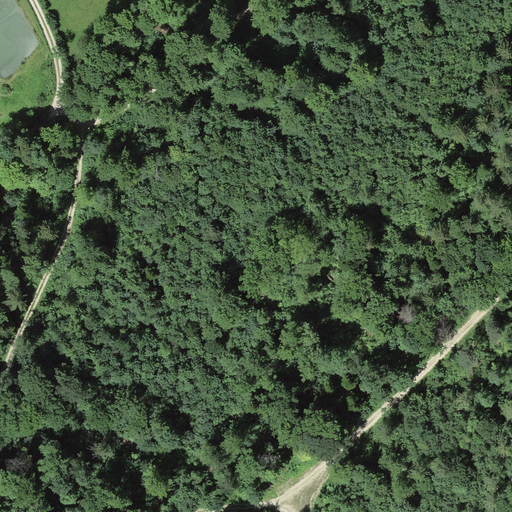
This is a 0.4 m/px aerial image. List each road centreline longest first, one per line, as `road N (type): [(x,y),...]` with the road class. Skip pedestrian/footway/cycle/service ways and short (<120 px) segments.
road 1 (track): [(207,511),(286,496),(511,285)]
road 2 (track): [(0,389),(71,216),(82,120)]
road 3 (track): [(263,0),(124,112),(82,120)]
